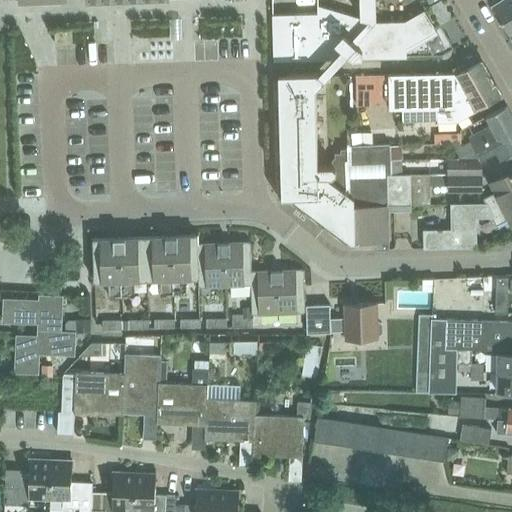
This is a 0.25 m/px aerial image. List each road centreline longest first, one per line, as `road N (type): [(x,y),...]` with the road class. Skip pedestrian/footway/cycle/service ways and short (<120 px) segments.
road 1 (residential): [(511,259),(350,273),(319,258),(263,214),(257,70)]
road 2 (residential): [(0,440),(96,446),(214,470),(278,496)]
